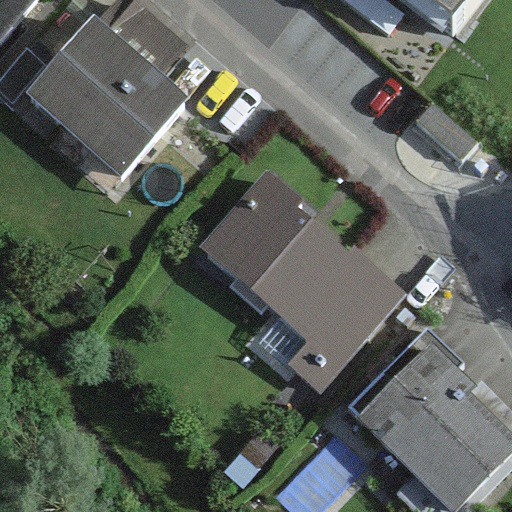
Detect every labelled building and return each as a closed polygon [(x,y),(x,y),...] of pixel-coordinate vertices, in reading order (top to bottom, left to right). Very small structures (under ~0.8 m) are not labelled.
[(0,0),(0,63),(60,0),(0,0)] [(481,0),(408,0),(455,35),(481,0)] [(180,63),(119,11),(28,115),(116,192),(183,116),(155,92),(180,63)] [(393,308),(261,200),(205,268),(288,336),(272,355),(321,395),(393,308)] [(459,511),(511,455),(511,431),(429,355),(356,433),(441,511),(459,511)] [(345,434),(283,491),(302,511),(324,511),(374,466),(345,434)]
